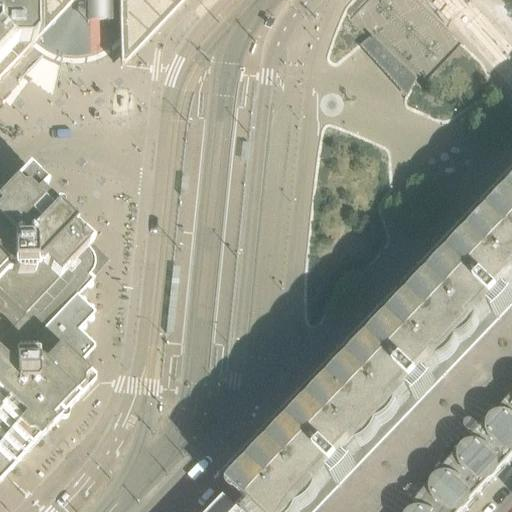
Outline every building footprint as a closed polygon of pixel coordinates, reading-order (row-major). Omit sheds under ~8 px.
[(0,0),(0,82),(25,57),(34,47),(75,4),(76,4),(76,1),(88,1),(89,4),(90,6),(92,8),(95,9),(97,10),(100,9),(103,8),(104,6),(106,3),(106,0),(118,0),(119,49),(120,73),(189,0),(0,0)] [(417,79),(371,35),(358,46),(367,58),(378,70),(390,81),(406,93),(417,79)] [(79,333),(79,332),(82,333),(84,333),(86,331),(87,328),(85,326),(86,324),(89,325),(92,325),(94,323),(94,320),(93,318),(94,316),(94,315),(93,313),(94,311),(93,308),(91,306),(89,306),(86,307),(85,306),(86,303),(85,301),(83,299),(81,298),(78,299),(86,291),(88,291),(91,291),(93,289),(93,286),(92,284),(94,281),(87,275),(86,253),(92,247),(93,247),(90,244),(91,242),(91,239),(89,238),(86,237),(84,238),(83,237),(83,235),(83,232),(81,230),(78,230),(76,231),(73,228),(74,225),(73,223),(71,221),(69,220),(66,221),(65,221),(65,220),(66,218),(65,215),(63,213),(61,213),(58,214),(21,179),(0,201),(0,484),(92,388),(92,380),(79,368),(94,351),(94,348),(79,333)] [(468,511),(481,498),(484,494),(511,465),(511,204),(347,377),(235,494),(239,497),(230,505),(237,511),(468,511)] [(237,511),(230,505),(227,502),(217,511),(237,511)]
